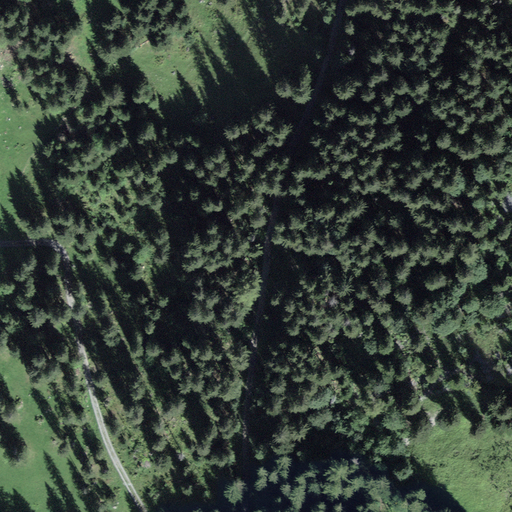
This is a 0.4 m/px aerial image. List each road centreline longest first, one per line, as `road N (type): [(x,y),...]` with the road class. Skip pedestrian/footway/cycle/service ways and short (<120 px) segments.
road 1 (track): [(343,0),(272,220),(248,389),(244,511)]
road 2 (track): [(144,511),(104,434),(61,247),(0,244)]
